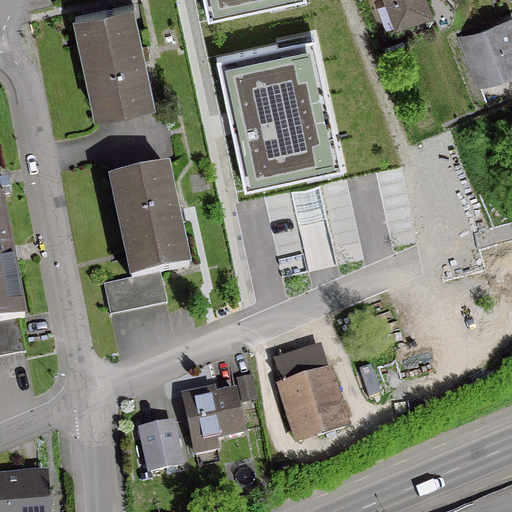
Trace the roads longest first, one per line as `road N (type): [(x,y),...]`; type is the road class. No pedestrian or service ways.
road 1 (residential): [(17,41),(86,401)]
road 2 (residential): [(248,333),(86,401)]
road 3 (primary): [(356,511),(511,446)]
